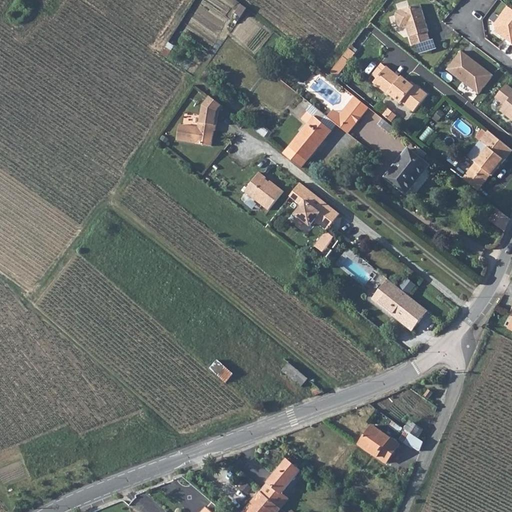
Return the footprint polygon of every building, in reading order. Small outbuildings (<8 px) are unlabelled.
[(405,28),(410,26),(416,45),(432,40),(429,32),(431,31),(422,4),(399,12),(397,15),(400,26),(405,28)] [(496,32),(511,43),(511,10),(508,7),(495,25),(496,32)] [(463,51),(448,69),(479,95),(492,79),(480,69),(482,67),(463,51)] [(343,56),(331,72),(337,77),(350,61),(343,56)] [(379,67),(373,75),(377,78),(374,82),(389,94),(390,93),(402,103),(403,102),(416,112),(429,95),(417,85),(416,86),(403,76),(402,78),(387,66),(384,70),(379,67)] [(480,69),(492,79),(494,76),(482,67),(480,69)] [(511,87),(508,85),(498,97),(508,104),(503,109),(511,116),(511,87)] [(350,110),(358,100),(352,95),(335,115),(329,110),(324,116),(336,126),(346,115),(352,120),(357,115),(350,110)] [(177,142),(195,146),(211,149),(215,128),(217,128),(219,114),(224,109),(211,99),(204,108),(200,126),(199,125),(199,130),(180,126),(177,142)] [(350,110),(357,115),(365,106),(358,100),(350,110)] [(397,116),(389,109),(384,115),(392,122),(397,116)] [(308,126),(284,157),(302,171),(332,133),(308,113),(302,121),(308,126)] [(346,115),(336,126),(342,132),(352,120),(346,115)] [(383,119),(379,124),(390,133),(395,128),(383,119)] [(498,169),(511,151),(511,149),(489,131),(480,141),(488,147),(463,178),(478,190),(497,168),(498,169)] [(408,194),(431,166),(410,149),(387,177),(408,194)] [(260,175),(245,193),(269,213),(284,194),(275,186),(273,188),(266,181),(267,180),(260,175)] [(301,186),(290,199),(303,209),(296,217),(311,230),(316,224),(318,221),(330,231),(340,218),(301,186)] [(490,220),(505,231),(510,219),(497,208),(490,220)] [(327,234),(330,231),(318,221),(316,224),(327,233),(327,234)] [(327,233),(319,243),(327,250),(335,240),(327,234),(327,233)] [(319,243),(315,248),(323,255),(327,250),(319,243)] [(412,331),(428,311),(389,280),(376,296),(377,303),(412,331)] [(284,373),(303,388),(309,381),(290,366),(284,373)] [(314,396),(324,391),(318,387),(312,389),(313,394),(314,396)] [(406,430),(416,437),(422,429),(412,422),(406,430)] [(373,426),(360,445),(386,463),(400,444),(373,426)] [(413,447),(420,451),(424,442),(416,437),(406,430),(400,439),(412,448),(413,447)] [(287,459),(261,492),(281,509),(289,499),(282,493),(300,470),(287,459)] [(252,488),(245,482),(240,488),(247,494),(252,488)] [(261,492),(243,511),(278,511),(281,509),(261,492)]
